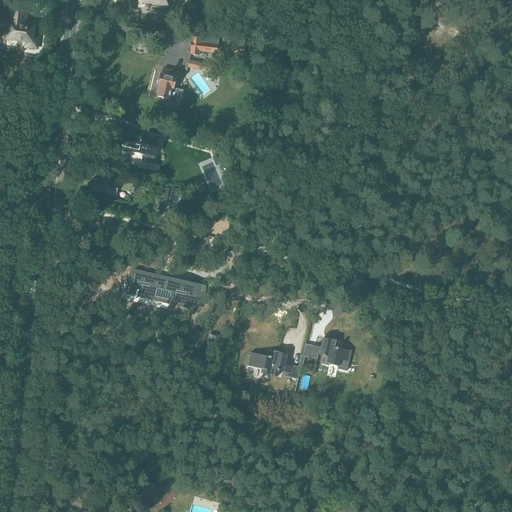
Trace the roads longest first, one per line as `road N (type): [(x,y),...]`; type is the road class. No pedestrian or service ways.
road 1 (secondary): [(5,511),(73,0)]
road 2 (track): [(267,259),(24,199)]
road 3 (track): [(511,313),(267,259)]
road 4 (track): [(227,251),(243,294),(293,307),(299,317),(292,358)]
